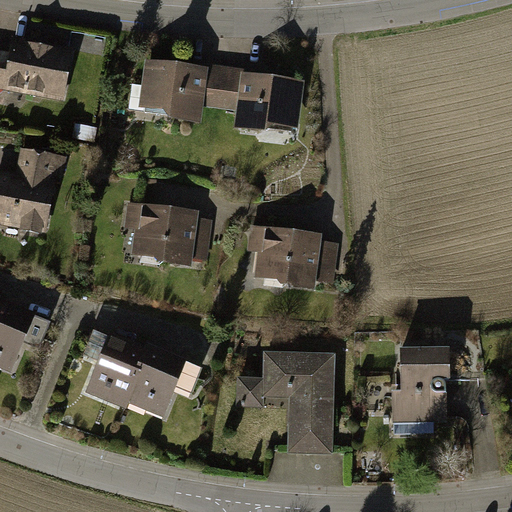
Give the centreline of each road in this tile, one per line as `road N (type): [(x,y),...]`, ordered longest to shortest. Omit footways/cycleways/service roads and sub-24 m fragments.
road 1 (residential): [(35,0),(242,23),(322,21),(460,0)]
road 2 (residential): [(511,499),(377,509),(237,503)]
road 3 (residential): [(237,503),(22,449)]
road 4 (residential): [(22,449),(79,310)]
road 5 (residential): [(79,310),(216,351)]
